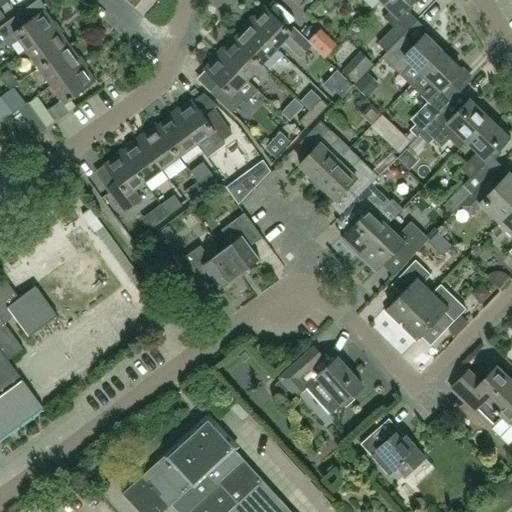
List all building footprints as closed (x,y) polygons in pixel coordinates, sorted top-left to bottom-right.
[(0,0),(0,21),(5,18),(0,12),(0,7),(10,0),(0,0)] [(388,53),(403,38),(418,22),(407,12),(418,0),(383,0),(381,3),(392,13),(386,19),(395,27),(379,45),(388,53)] [(250,24),(278,50),(285,43),(301,59),(312,47),(294,29),(291,32),(266,8),(250,24)] [(27,52),(58,30),(45,12),(29,23),(22,14),(0,29),(0,36),(9,49),(20,42),(27,52)] [(235,39),(263,65),(278,50),(250,24),(235,39)] [(58,30),(27,52),(40,69),(71,47),(58,30)] [(413,84),(444,53),(426,36),(415,49),(403,38),(388,53),(383,59),(401,77),(403,74),(413,84)] [(220,55),(248,81),(249,80),(263,65),(235,39),(220,55)] [(355,79),(372,64),(351,40),(334,55),(355,79)] [(71,47),(40,69),(53,86),(83,64),(71,47)] [(445,109),(461,92),(451,82),(462,71),(444,53),(413,84),(424,95),(422,97),(440,115),(445,109)] [(249,80),(248,81),(220,55),(205,70),(219,84),(211,92),(232,114),(244,101),(246,103),(259,90),(249,80)] [(83,64),(53,86),(66,105),(96,83),(83,64)] [(1,76),(10,89),(18,83),(9,70),(1,76)] [(355,86),(367,98),(380,84),(368,73),(355,86)] [(343,99),(355,88),(347,80),(336,92),(343,99)] [(32,96),(48,123),(56,119),(40,92),(32,96)] [(2,96),(0,97),(0,118),(2,121),(13,112),(2,96)] [(310,110),(317,117),(328,105),(321,99),(312,108),(310,110)] [(175,114),(198,146),(209,138),(216,148),(233,135),(214,110),(205,117),(193,100),(175,114)] [(440,115),(425,130),(440,145),(443,148),(451,140),(461,149),(468,142),(491,119),(471,100),(454,118),(445,109),(440,115)] [(38,138),(48,131),(29,104),(18,111),(38,138)] [(400,146),(411,133),(379,106),(368,119),(400,146)] [(317,117),(310,110),(299,122),(306,128),(317,117)] [(198,146),(175,114),(157,127),(181,159),(198,146)] [(491,119),(468,142),(478,152),(462,169),(473,179),(511,139),(491,119)] [(312,154),(301,166),(318,183),(351,149),(340,139),(322,122),(301,143),(312,154)] [(140,140),(164,172),(181,159),(157,127),(140,140)] [(123,153),(146,184),(164,172),(140,140),(123,153)] [(380,177),(379,176),(351,149),(318,183),(336,200),(348,188),(359,199),(372,185),(380,177)] [(146,184),(123,153),(104,166),(116,182),(107,189),(125,214),(142,201),(136,192),(146,184)] [(198,181),(204,189),(217,180),(211,172),(198,181)] [(474,195),(463,206),(472,214),(482,204),(502,223),(511,212),(511,174),(510,173),(496,188),(488,181),(474,195)] [(204,189),(198,181),(185,191),(191,199),(204,189)] [(342,238),(359,255),(387,226),(377,217),(391,203),(372,185),(359,199),(350,207),(362,218),(342,238)] [(454,215),(463,206),(474,195),(465,185),(445,206),(454,215)] [(170,215),(182,205),(176,198),(164,207),(170,215)] [(104,227),(91,209),(82,215),(96,233),(104,227)] [(511,212),(502,223),(511,232),(511,250),(510,252),(511,253),(511,212)] [(231,244),(222,250),(241,275),(261,260),(252,247),(263,238),(246,214),(222,232),(231,244)] [(397,252),(407,262),(408,263),(430,240),(411,222),(398,236),(387,226),(359,255),(377,272),(397,252)] [(241,275),(222,250),(210,259),(201,247),(181,262),(198,285),(210,276),(220,290),(241,275)] [(334,286),(349,278),(339,260),(324,268),(334,286)] [(403,320),(406,322),(434,293),(423,283),(431,275),(416,260),(397,280),(406,289),(385,311),(399,325),(403,320)] [(35,286),(19,298),(6,280),(0,284),(0,441),(45,409),(10,360),(25,349),(6,323),(15,316),(30,336),(57,316),(57,315),(56,316),(35,287),(36,287),(35,286)] [(442,286),(434,294),(434,293),(406,322),(407,323),(402,328),(417,342),(438,320),(448,329),(467,310),(442,286)] [(318,377),(326,385),(317,393),(335,413),(364,386),(339,358),(330,367),(323,359),(324,358),(315,348),(282,378),(298,396),(318,377)] [(469,370),(452,389),(492,428),(503,416),(510,422),(511,419),(511,380),(498,366),(482,382),(469,370)] [(189,511),(220,484),(246,511),(293,511),(261,477),(260,477),(232,447),(206,419),(166,456),(165,455),(122,493),(139,511),(163,511),(172,505),(178,511),(189,511)] [(427,458),(407,436),(402,441),(398,436),(401,434),(399,431),(398,432),(389,421),(390,420),(389,419),(361,444),(390,476),(399,468),(407,476),(427,458)] [(246,511),(220,484),(189,511),(246,511)]
